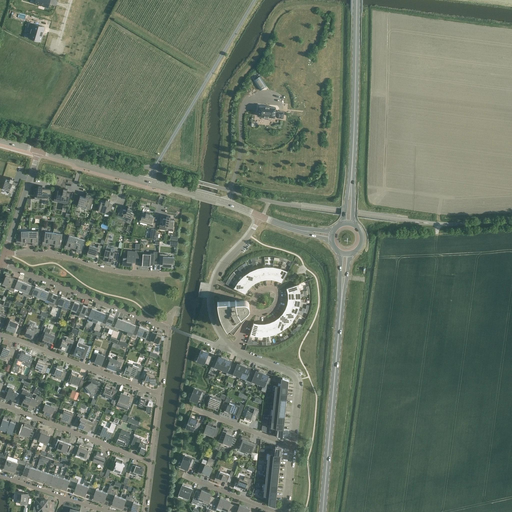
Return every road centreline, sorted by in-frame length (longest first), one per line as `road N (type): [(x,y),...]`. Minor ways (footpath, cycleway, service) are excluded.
road 1 (residential): [(158,394),(167,328),(1,263)]
road 2 (tertiary): [(260,216),(38,150)]
road 3 (primary): [(322,511),(341,292)]
road 4 (primary): [(350,182),(356,0)]
road 5 (residential): [(158,394),(0,333)]
road 6 (residential): [(170,274),(5,251)]
road 7 (residential): [(150,461),(0,403)]
road 8 (residential): [(226,339),(212,313),(213,280),(260,216)]
road 9 (residential): [(291,446),(294,374),(238,350)]
